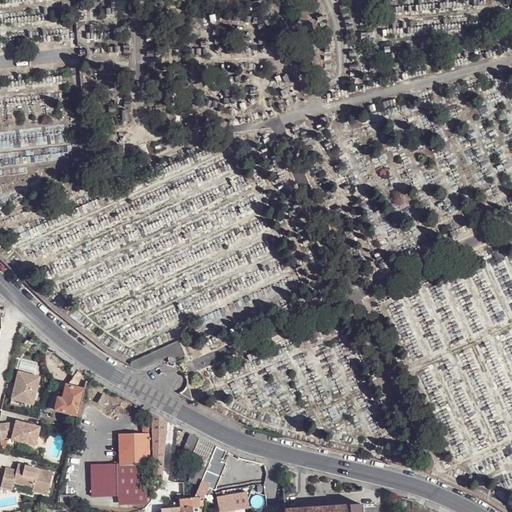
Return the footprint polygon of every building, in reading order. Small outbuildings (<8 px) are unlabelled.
[(145,372),(147,371),(169,361),(173,361),(177,362),(178,363),(178,364),(187,359),(180,344),(132,366),(131,369),(133,370),(138,373),(141,373),(145,372)] [(78,371),(72,366),(70,368),(69,372),(70,375),(72,378),(78,371)] [(40,377),(18,371),(12,399),(34,405),(40,377)] [(86,381),(88,376),(78,371),(72,378),(67,385),(84,389),(86,381)] [(82,400),(84,389),(67,385),(65,395),(64,399),(60,398),(59,398),(56,410),(78,416),(82,400)] [(34,405),(12,399),(10,404),(32,410),(34,405)] [(168,422),(153,414),(153,420),(153,433),(154,480),(162,481),(167,423),(168,422)] [(143,433),(153,433),(153,420),(143,421),(143,433)] [(14,431),(12,439),(36,445),(39,435),(40,427),(17,421),(17,422),(14,431)] [(17,422),(7,423),(8,432),(14,431),(17,422)] [(7,423),(0,423),(0,431),(1,439),(9,438),(8,432),(7,423)] [(118,473),(118,496),(122,504),(148,503),(147,464),(151,464),(150,434),(120,434),(121,464),(121,473),(118,473)] [(182,456),(191,461),(191,459),(200,438),(191,434),(182,456)] [(200,438),(191,459),(203,465),(208,466),(216,446),(200,438)] [(223,461),(226,451),(216,446),(208,466),(200,485),(195,498),(205,496),(208,488),(210,484),(212,485),(223,461)] [(227,463),(223,461),(212,485),(210,484),(208,488),(215,491),(227,463)] [(55,473),(19,464),(17,470),(6,467),(0,487),(12,490),(14,483),(34,488),(33,491),(49,495),(55,473)] [(121,464),(92,465),(92,496),(118,496),(118,473),(121,473),(121,464)] [(208,466),(203,465),(201,469),(198,468),(192,482),(200,485),(208,466)] [(218,505),(219,511),(226,511),(249,508),(248,500),(247,492),(217,497),(218,505)] [(77,496),(60,496),(58,504),(77,503),(77,496)] [(203,501),(205,496),(195,498),(181,499),(181,501),(181,511),(193,511),(193,507),(201,506),(200,501),(203,501)] [(181,511),(181,501),(173,502),(174,508),(162,509),(162,511),(181,511)]
